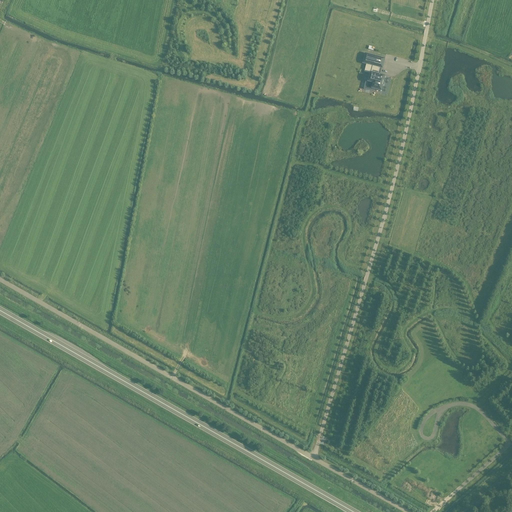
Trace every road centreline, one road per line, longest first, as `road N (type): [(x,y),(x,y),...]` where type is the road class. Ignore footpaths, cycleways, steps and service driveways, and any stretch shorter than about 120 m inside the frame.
road 1 (unclassified): [(314,460),(391,187),(432,0)]
road 2 (trunk): [(352,511),(0,308)]
